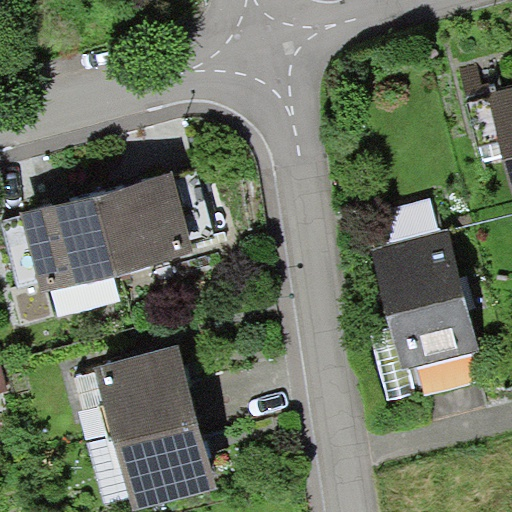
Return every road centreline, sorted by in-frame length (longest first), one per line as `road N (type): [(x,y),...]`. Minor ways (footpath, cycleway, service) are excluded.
road 1 (residential): [(348,458),(296,53)]
road 2 (residential): [(0,135),(296,53)]
road 3 (residential): [(296,53),(479,0)]
road 4 (residential): [(348,458),(511,418)]
